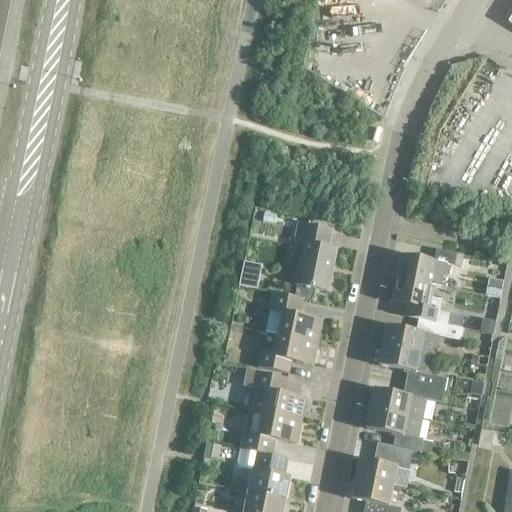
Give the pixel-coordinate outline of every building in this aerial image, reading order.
[(327,294),(336,250),(328,248),(332,231),(299,224),(295,243),(304,245),(295,287),(327,294)] [(401,257),(396,281),(433,288),(442,290),(444,277),(446,278),(449,267),(461,269),(463,257),(436,251),(434,263),(401,257)] [(433,288),(396,281),(392,304),(424,310),(422,322),(449,328),(452,315),(440,313),(442,302),(431,299),(433,288)] [(500,299),(503,286),(489,284),(486,296),(500,299)] [(265,334),(278,336),(317,344),(322,321),(300,317),(303,301),(273,295),(265,334)] [(383,347),(434,358),(437,338),(449,340),(451,328),(422,322),(418,321),(416,333),(387,328),(383,347)] [(317,344),(278,336),(274,356),(261,353),(257,369),(288,376),(291,364),(312,368),(317,344)] [(408,373),(405,385),(444,393),(447,380),(430,377),(434,358),(383,347),(379,367),(408,373)] [(244,388),(256,391),(252,413),(262,415),(301,423),(306,400),(284,396),(287,380),(256,374),(247,372),(244,388)] [(444,393),(405,385),(403,397),(374,391),(370,411),(422,421),(426,402),(442,405),(444,393)] [(393,448),(413,452),(429,456),(432,443),(418,441),(422,421),(370,411),(366,431),(395,436),(393,448)] [(244,435),(240,451),(272,458),(275,442),(296,446),(301,423),(262,415),(257,437),(244,435)] [(360,461),(356,481),(393,488),(396,470),(409,472),(413,452),(393,448),(377,445),(373,464),(360,461)] [(252,472),(248,494),(285,501),(290,479),(284,478),(287,461),(272,458),(240,451),(237,469),(252,472)] [(393,488),(356,481),(352,501),(366,504),(363,511),(400,511),(401,510),(389,508),(393,488)] [(282,511),(285,501),(248,494),(244,511),(282,511)]
